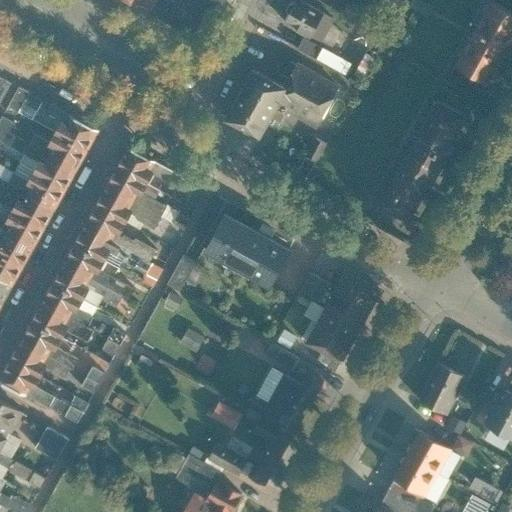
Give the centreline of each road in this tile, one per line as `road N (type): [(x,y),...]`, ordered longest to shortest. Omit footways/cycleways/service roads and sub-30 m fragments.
road 1 (residential): [(434,289),(288,213),(175,139)]
road 2 (residential): [(0,343),(127,113)]
road 3 (residential): [(434,289),(312,511)]
road 4 (residential): [(175,139),(252,0)]
road 5 (residential): [(511,151),(434,289)]
road 6 (residential): [(127,113),(0,43)]
